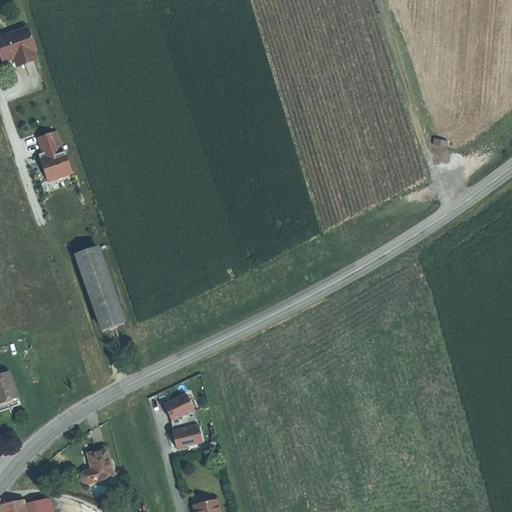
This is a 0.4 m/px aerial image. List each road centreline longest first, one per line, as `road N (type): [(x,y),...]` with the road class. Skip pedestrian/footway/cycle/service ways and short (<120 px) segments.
road 1 (tertiary): [(5,476),(44,437),(115,390),(340,282),(511,167)]
road 2 (track): [(451,212),(378,0)]
